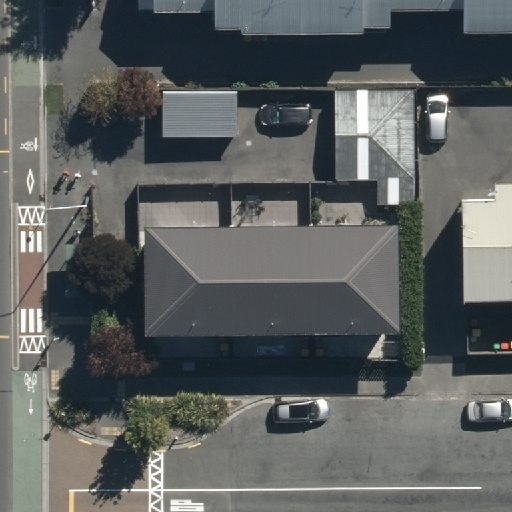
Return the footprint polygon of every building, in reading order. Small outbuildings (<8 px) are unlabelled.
[(511,0),(139,0),(139,4),(213,4),(213,20),(240,20),(240,26),(363,26),(363,19),(390,19),(390,3),(461,3),(461,25),(511,24),(511,0)] [(237,88),(163,85),(162,133),(237,134),(237,88)] [(415,87),(334,86),(334,176),(376,176),(376,202),(415,202),(415,87)] [(493,189),(462,190),(462,290),(511,290),(511,173),(493,173),(493,189)] [(341,197),(142,197),(142,323),(399,323),(399,214),(341,214),(341,197)]
